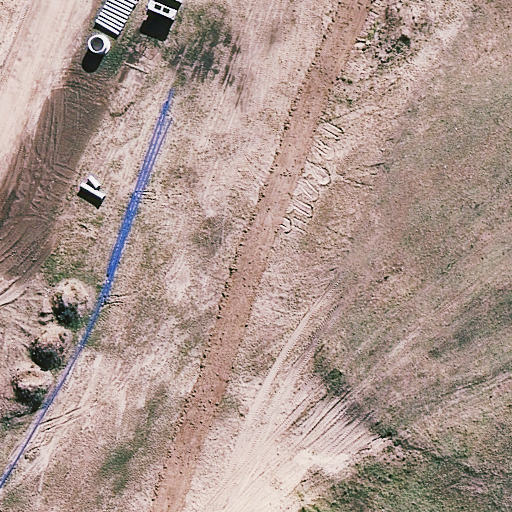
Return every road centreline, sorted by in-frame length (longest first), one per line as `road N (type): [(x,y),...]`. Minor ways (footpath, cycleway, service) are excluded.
road 1 (unknown): [(278,0),(53,511)]
road 2 (unknown): [(0,287),(126,0)]
road 3 (unknown): [(0,375),(256,511)]
